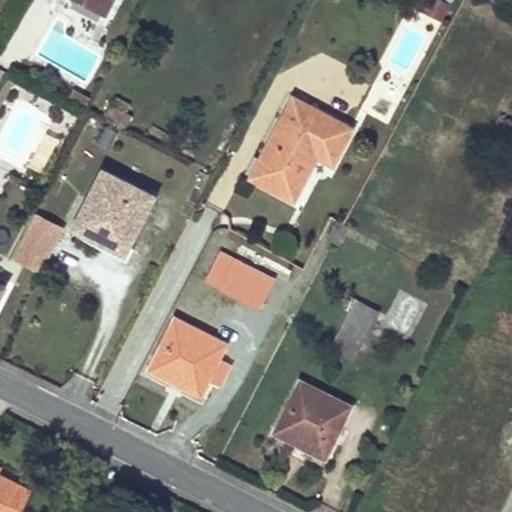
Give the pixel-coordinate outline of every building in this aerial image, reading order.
[(78,0),(104,12),(110,0),(78,0)] [(434,0),(430,0),(424,11),(442,20),(448,8),(434,0)] [(511,90),(489,130),(503,139),(511,123),(511,90)] [(331,163),(349,129),(292,98),(259,159),(270,165),(260,182),(292,200),(316,156),(331,163)] [(131,119),(113,109),(107,119),(127,129),(131,119)] [(270,165),(259,159),(249,177),(260,182),(270,165)] [(102,170),(73,227),(123,253),(141,220),(137,218),(150,195),(102,170)] [(35,209),(10,258),(40,274),(66,225),(35,209)] [(343,224),(335,220),(326,237),(334,242),(343,224)] [(348,227),(343,224),(334,242),(339,244),(348,227)] [(274,279),(233,259),(220,285),(259,307),(274,279)] [(355,299),(330,348),(352,360),(378,311),(355,299)] [(174,319),(149,369),(199,393),(223,344),(174,319)] [(298,383),(273,431),(323,456),(348,407),(298,383)] [(0,511),(16,511),(27,493),(16,488),(0,479),(0,511)]
